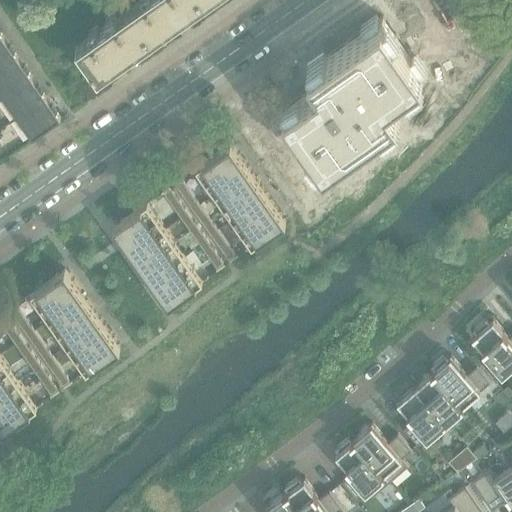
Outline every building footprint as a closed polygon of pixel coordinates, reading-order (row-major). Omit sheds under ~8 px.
[(205,0),(140,0),(131,7),(153,38),(205,0)] [(153,38),(131,7),(109,22),(108,21),(108,22),(99,28),(100,29),(93,34),(77,45),(99,76),(153,38)] [(324,87),(288,112),(319,154),(329,169),(403,117),(392,103),(427,78),(387,20),(351,45),(313,72),(324,87)] [(0,68),(18,56),(4,37),(0,39),(0,68)] [(0,90),(4,95),(31,76),(18,56),(0,68),(0,90)] [(45,95),(35,81),(31,76),(4,95),(18,115),(45,95)] [(60,117),(49,101),(45,95),(18,115),(33,137),(60,117)] [(220,149),(197,166),(215,193),(249,169),(231,142),(220,149)] [(249,169),(215,193),(234,218),(268,194),(249,169)] [(182,179),(175,184),(181,192),(188,187),(182,179)] [(171,187),(164,192),(169,200),(177,195),(171,187)] [(188,187),(181,192),(187,200),(194,195),(188,187)] [(268,194),(234,218),(253,245),(287,221),(268,194)] [(177,195),(169,200),(175,209),(183,203),(177,195)] [(194,195),(187,200),(193,209),(200,204),(194,195)] [(124,218),(113,225),(123,239),(132,252),(166,228),(147,201),(124,218)] [(183,203),(175,209),(181,217),(188,212),(183,203)] [(200,204),(193,209),(199,217),(206,212),(200,204)] [(188,212),(181,217),(187,225),(194,220),(188,212)] [(206,212),(199,217),(205,225),(212,220),(206,212)] [(194,220),(187,225),(193,234),(200,228),(194,220)] [(212,220),(205,225),(211,234),(218,229),(212,220)] [(166,228),(132,252),(150,277),(184,253),(166,228)] [(200,228),(193,234),(199,242),(206,237),(200,228)] [(218,229),(211,234),(217,242),(224,237),(218,229)] [(206,237),(199,242),(205,250),(212,245),(206,237)] [(224,237),(217,242),(223,250),(230,245),(224,237)] [(212,245),(205,250),(211,259),(218,253),(212,245)] [(230,245),(223,250),(228,258),(236,253),(230,245)] [(184,253),(150,277),(169,304),(203,280),(192,265),(184,253)] [(218,253),(211,259),(214,263),(216,267),(224,262),(223,261),(218,253)] [(55,275),(31,292),(50,319),(84,295),(65,268),(55,275)] [(84,295),(50,319),(68,345),(102,321),(84,295)] [(17,305),(10,310),(16,318),(23,313),(17,305)] [(5,313),(0,316),(0,320),(4,326),(11,321),(5,313)] [(23,313),(16,318),(21,326),(29,321),(23,313)] [(476,333),(472,335),(506,374),(511,368),(511,334),(510,336),(493,317),(490,320),(487,317),(473,329),(476,333)] [(11,321),(4,326),(10,335),(17,330),(11,321)] [(29,321),(21,326),(27,335),(34,330),(29,321)] [(102,321),(68,345),(87,371),(121,347),(102,321)] [(17,330),(10,335),(16,343),(23,338),(17,330)] [(34,330),(27,335),(33,343),(40,338),(34,330)] [(23,338),(16,343),(21,352),(29,346),(23,338)] [(40,338),(33,343),(39,351),(46,346),(40,338)] [(29,346),(21,352),(27,360),(34,355),(29,346)] [(46,346),(39,351),(45,360),(52,355),(46,346)] [(0,354),(0,353),(0,392),(19,379),(0,354)] [(445,353),(431,365),(434,368),(433,370),(463,405),(491,381),(477,365),(467,373),(451,354),(448,356),(445,353)] [(34,355),(27,360),(33,368),(40,363),(34,355)] [(52,355),(45,360),(51,368),(58,363),(52,355)] [(40,363),(33,368),(39,377),(46,372),(40,363)] [(58,363),(51,368),(57,376),(64,371),(58,363)] [(433,370),(415,385),(446,420),(446,419),(463,405),(433,370)] [(64,371),(57,376),(62,385),(70,379),(64,371)] [(46,372),(39,377),(45,385),(52,380),(46,372)] [(19,379),(0,392),(0,425),(3,430),(37,406),(19,379)] [(52,380),(45,385),(51,393),(58,388),(52,380)] [(511,388),(508,384),(503,389),(509,396),(511,393),(511,388)] [(415,385),(397,400),(414,419),(404,427),(418,444),(428,435),(431,439),(449,423),(446,419),(446,420),(415,385)] [(372,422),(354,438),(390,480),(408,464),(402,457),(412,449),(398,433),(388,441),(372,422)] [(349,435),(335,447),(338,451),(336,453),(352,472),(343,480),(356,496),(366,488),(372,495),(389,481),(390,480),(354,438),(352,439),(349,435)] [(484,443),(473,450),(478,457),(488,450),(484,443)] [(490,468),(472,480),(492,508),(507,498),(511,505),(511,464),(496,476),(490,468)] [(299,475),(284,486),(287,490),(285,491),(300,511),(346,511),(330,490),(320,497),(305,477),(302,479),(299,475)] [(453,505),(442,511),(484,511),(466,485),(448,497),(453,505)] [(300,511),(285,491),(266,505),(270,511),(300,511)]
